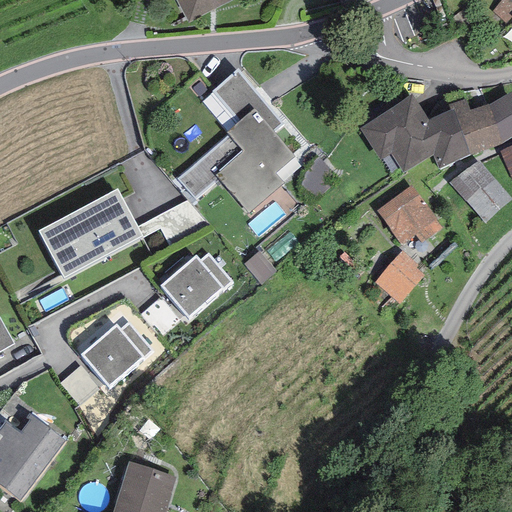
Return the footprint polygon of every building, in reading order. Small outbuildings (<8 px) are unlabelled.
[(176,0),(188,23),(232,0),(176,0)] [(505,24),(511,16),(511,3),(508,0),(501,0),(491,11),(505,24)] [(285,124),(237,68),(211,91),(212,93),(238,123),(254,109),(274,133),(285,124)] [(511,137),(511,93),(511,91),(488,105),(503,144),(511,137)] [(226,132),(238,123),(212,93),(201,102),(226,132)] [(411,94),(359,129),(380,161),(390,154),(403,174),(433,156),(438,170),(469,155),(453,109),(450,110),(428,121),(411,94)] [(469,155),(503,144),(488,105),(470,111),(466,99),(449,105),(450,110),(453,109),(469,155)] [(238,123),(226,132),(242,151),(215,175),(248,214),(284,184),(275,173),(294,157),(274,133),(254,109),(238,123)] [(511,144),(499,151),(511,180),(511,144)] [(511,200),(511,198),(478,160),(450,184),(485,224),(511,200)] [(411,186),(376,211),(402,246),(415,236),(420,243),(442,227),(411,186)] [(117,189),(38,231),(64,279),(142,237),(117,189)] [(103,262),(110,281),(155,264),(147,244),(103,262)] [(277,273),(258,252),(243,265),(262,286),(277,273)] [(417,266),(401,252),(374,283),(398,304),(424,276),(415,268),(417,266)] [(196,255),(160,285),(188,319),(233,282),(209,253),(200,260),(196,255)] [(0,319),(0,352),(14,344),(0,319)] [(116,324),(80,354),(109,389),(152,352),(127,322),(120,328),(116,324)] [(85,407),(101,391),(80,371),(65,388),(85,407)] [(0,487),(20,502),(65,441),(30,414),(27,418),(29,420),(20,432),(5,421),(0,428),(0,487)] [(165,511),(177,479),(129,463),(112,511),(165,511)]
